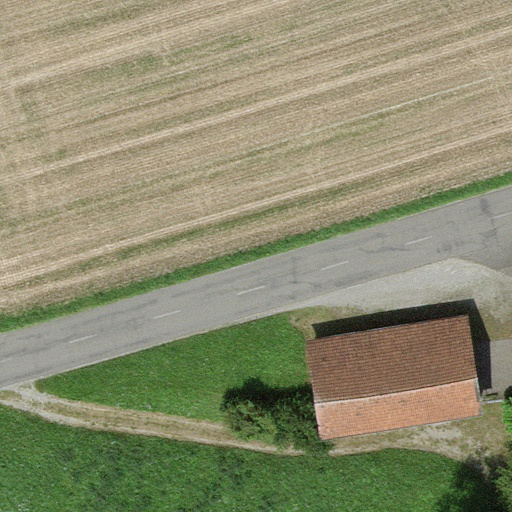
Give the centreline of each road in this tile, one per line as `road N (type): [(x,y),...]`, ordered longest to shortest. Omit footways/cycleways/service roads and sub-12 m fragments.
road 1 (tertiary): [(511,214),(0,370)]
road 2 (track): [(0,387),(118,424),(280,444),(452,443),(502,482)]
